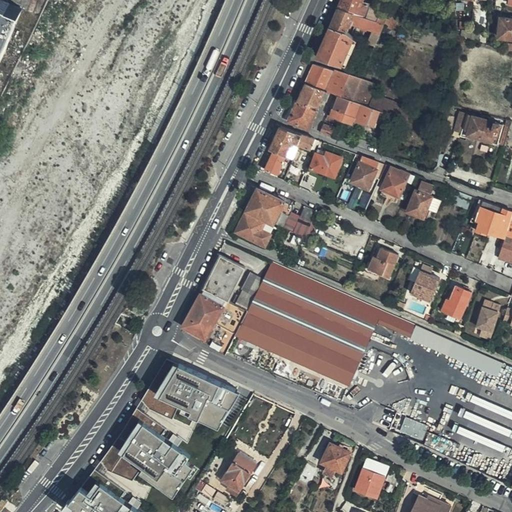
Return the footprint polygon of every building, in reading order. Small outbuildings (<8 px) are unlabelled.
[(378,21),(381,14),(381,12),(382,8),(372,6),(371,9),(344,0),(342,0),(339,8),(378,21)] [(344,0),(371,9),(372,6),(373,0),(344,0)] [(23,11),(0,1),(0,57),(3,59),(23,11)] [(385,27),(388,17),(381,14),(378,21),(339,8),(331,27),(347,32),(348,33),(351,23),(382,32),(385,27)] [(407,25),(408,20),(389,14),(388,17),(385,27),(398,31),(402,23),(407,25)] [(499,38),(511,39),(511,19),(501,18),(499,38)] [(354,38),(348,33),(347,32),(331,27),(318,59),(342,66),(354,38)] [(463,37),(472,40),(472,33),(464,31),(463,37)] [(472,40),(480,42),(481,34),(472,33),(472,40)] [(347,67),(358,40),(354,38),(342,66),(347,67)] [(315,65),(307,84),(326,91),(331,93),(337,96),(340,96),(344,98),(351,76),(315,65)] [(379,86),(351,76),(344,98),(371,108),(376,95),(379,86)] [(326,91),(307,84),(305,88),(298,103),(318,110),(326,91)] [(413,110),(376,95),(371,108),(385,113),(409,121),(413,110)] [(344,98),(340,96),(331,117),(341,121),(354,126),(356,123),(375,129),(378,120),(382,121),(385,113),(371,108),(344,98)] [(318,110),(298,103),(289,122),(310,129),(318,110)] [(492,143),(498,145),(499,144),(504,126),(461,115),(457,130),(463,132),(462,134),(469,136),(470,135),(493,141),(492,143)] [(331,117),(329,116),(329,117),(327,120),(340,125),(341,121),(331,117)] [(455,117),(449,116),(446,133),(446,134),(452,135),(455,117)] [(325,125),(321,133),(333,138),(335,138),(338,130),(325,125)] [(311,149),(316,139),(294,131),(281,126),(280,126),(270,149),(275,151),(286,156),(295,160),(300,148),(301,145),(311,149)] [(440,155),(442,155),(446,134),(439,133),(435,155),(440,156),(440,155)] [(503,152),(505,146),(499,144),(498,145),(496,150),(503,152)] [(284,161),(286,156),(275,151),(270,160),(286,167),(288,162),(284,161)] [(326,157),(316,153),(311,168),(335,176),(342,157),(328,152),(326,157)] [(426,159),(438,163),(440,156),(435,155),(428,153),(426,159)] [(380,178),(386,164),(357,154),(355,160),(360,162),(352,180),(368,188),(374,176),(380,178)] [(286,167),(270,160),(265,168),(282,176),(286,167)] [(406,180),(412,182),(415,175),(403,171),(386,164),(380,178),(385,181),(381,188),(383,189),(398,195),(399,196),(406,180)] [(429,203),(432,196),(429,195),(433,185),(423,181),(419,191),(416,189),(407,211),(424,217),(428,207),(431,209),(433,205),(429,203)] [(246,210),(261,217),(274,223),(281,210),(286,200),(273,195),(258,187),(246,210)] [(395,202),(398,195),(383,189),(380,195),(395,202)] [(468,209),(472,197),(453,189),(448,202),(468,209)] [(442,199),(432,196),(429,203),(433,205),(431,209),(437,211),(442,199)] [(281,210),(288,214),(294,201),(287,198),(286,200),(281,210)] [(475,224),(483,201),(480,199),(471,222),(475,224)] [(511,263),(511,211),(507,210),(483,201),(475,224),(478,225),(477,230),(486,233),(487,231),(505,237),(498,258),(511,263)] [(300,216),(316,222),(320,212),(305,206),(300,216)] [(285,229),(286,229),(292,216),(288,214),(281,210),(274,223),(285,229)] [(262,229),(265,222),(245,212),(236,231),(265,245),(271,234),(269,232),(262,229)] [(272,225),(265,222),(262,229),(269,232),(272,225)] [(374,255),(370,263),(368,268),(389,278),(389,277),(399,254),(381,247),(377,257),(374,255)] [(221,255),(204,288),(229,300),(245,267),(221,255)] [(511,279),(511,263),(498,258),(494,268),(491,266),(490,269),(511,279)] [(248,310),(248,311),(261,317),(278,284),(280,285),(288,267),(274,261),(264,279),(255,296),(248,310)] [(329,285),(288,267),(280,285),(297,292),(339,310),(396,335),(397,333),(398,330),(402,319),(401,318),(329,285)] [(431,301),(440,277),(421,269),(411,293),(431,301)] [(255,296),(264,279),(252,272),(242,289),(255,296)] [(297,292),(280,285),(278,284),(261,317),(282,326),(291,306),(297,292)] [(461,320),(473,292),(456,285),(450,300),(446,298),(441,311),(461,320)] [(221,328),(206,354),(222,361),(226,354),(237,331),(248,311),(248,310),(235,303),(229,300),(204,288),(184,325),(191,329),(205,336),(213,324),(221,328)] [(255,296),(242,289),(235,303),(248,310),(255,296)] [(487,311),(488,308),(482,306),(476,326),(492,331),(501,305),(494,302),(491,309),(492,309),(491,312),(487,311)] [(291,306),(282,326),(360,358),(363,359),(371,339),(291,306)] [(511,308),(508,307),(503,321),(511,324),(511,308)] [(248,311),(237,331),(353,378),(360,358),(282,326),(261,317),(248,311)] [(417,325),(402,319),(398,330),(412,336),(417,325)] [(200,347),(205,353),(206,354),(221,328),(213,324),(205,336),(200,347)] [(191,329),(184,325),(183,325),(185,328),(184,333),(186,335),(191,329)] [(424,328),(417,325),(412,336),(411,339),(497,377),(503,364),(503,363),(500,361),(424,328)] [(191,329),(186,335),(200,347),(205,336),(191,329)] [(411,339),(412,336),(398,330),(397,333),(411,339)] [(237,331),(226,354),(343,403),(353,378),(237,331)] [(143,394),(143,395),(163,406),(170,410),(180,393),(169,387),(184,361),(167,353),(163,361),(143,394)] [(226,354),(222,361),(232,364),(336,408),(340,410),(343,403),(226,354)] [(254,393),(227,380),(223,387),(204,419),(200,426),(214,433),(222,437),(227,439),(254,393)] [(194,413),(204,419),(223,387),(213,381),(194,413)] [(163,406),(143,395),(142,397),(161,409),(163,406)] [(401,431),(424,439),(429,424),(406,416),(401,431)] [(511,430),(511,431),(504,425),(502,427),(499,425),(494,431),(511,444),(511,430)] [(197,431),(211,438),(214,433),(200,426),(197,431)] [(138,438),(122,429),(106,452),(111,455),(124,463),(125,464),(137,448),(153,455),(157,447),(138,438)] [(430,447),(453,458),(458,443),(430,432),(424,445),(430,447)] [(214,433),(211,438),(220,442),(222,437),(214,433)] [(342,471),(351,452),(331,442),(321,462),(328,465),(325,472),(333,476),(336,468),(342,471)] [(257,464),(239,453),(221,480),(229,484),(226,490),(237,496),(257,464)] [(108,457),(105,454),(102,458),(120,469),(124,463),(111,455),(110,457),(108,457)] [(306,459),(284,497),(298,506),(320,467),(306,459)] [(363,467),(356,486),(379,494),(386,475),(363,467)] [(127,474),(114,497),(140,511),(150,511),(162,494),(127,474)] [(204,485),(200,492),(209,497),(213,490),(204,485)] [(379,494),(356,486),(355,489),(378,498),(379,494)] [(411,511),(447,511),(451,505),(440,500),(442,495),(429,489),(425,497),(420,495),(411,511)] [(101,490),(84,495),(91,499),(96,501),(102,490),(101,490)] [(140,511),(114,497),(102,490),(96,501),(114,511),(140,511)] [(162,494),(150,511),(182,511),(186,507),(162,494)] [(91,499),(84,495),(77,507),(84,510),(91,499)] [(91,499),(84,510),(87,511),(114,511),(96,501),(91,499)]
